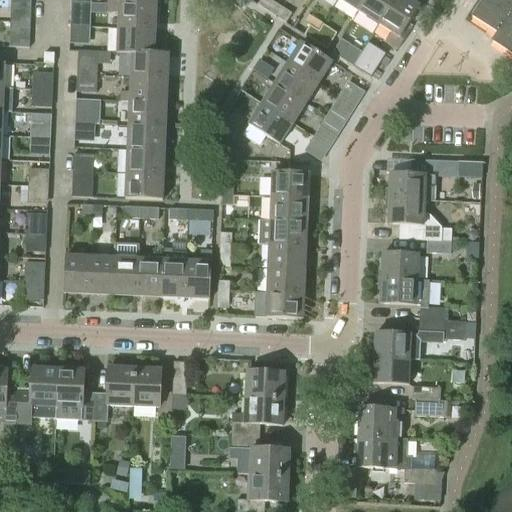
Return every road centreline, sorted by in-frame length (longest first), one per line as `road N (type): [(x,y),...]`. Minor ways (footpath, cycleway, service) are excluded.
road 1 (residential): [(0,334),(331,344)]
road 2 (residential): [(331,344),(351,289),(354,165),(395,102)]
road 3 (residential): [(331,344),(324,503)]
